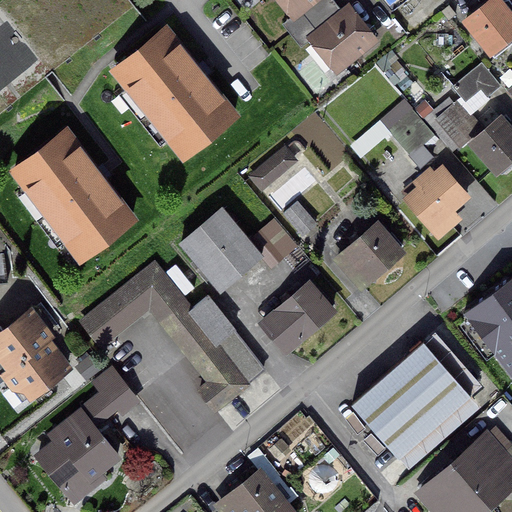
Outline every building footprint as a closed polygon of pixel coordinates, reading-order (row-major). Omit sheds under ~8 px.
[(0,110),(132,4),(128,0),(1,0),(0,1),(0,110)] [(281,0),(293,15),(298,11),(307,22),(332,2),(330,0),(281,0)] [(506,38),(511,32),(511,20),(506,13),(511,9),(506,2),(499,4),(495,0),(491,0),(464,22),(492,57),(509,43),(506,38)] [(341,14),(332,2),(307,22),(316,34),(311,38),(336,68),(370,40),(346,10),(341,14)] [(169,26),(114,70),(185,158),(240,114),(169,26)] [(485,97),(497,86),(479,64),(451,87),(463,102),(478,89),(485,97)] [(466,113),(459,105),(456,102),(452,104),(447,98),(429,113),(435,119),(427,125),(450,151),(473,132),(460,118),(466,113)] [(419,144),(431,133),(409,109),(385,129),(418,167),(430,157),(419,144)] [(511,134),(499,119),(470,143),(494,171),(495,170),(500,176),(511,165),(511,159),(510,157),(511,155),(511,134)] [(69,128),(14,173),(85,261),(140,216),(69,128)] [(250,176),(259,188),(292,160),(283,149),(250,176)] [(446,211),(449,209),(464,196),(440,169),(429,179),(424,174),(404,192),(408,197),(405,199),(426,224),(444,209),(446,211)] [(299,235),(313,223),(295,202),(281,214),(299,235)] [(218,291),(259,256),(220,208),(179,243),(218,291)] [(336,258),(360,286),(398,253),(375,225),(336,258)] [(80,322),(99,344),(147,306),(208,382),(198,390),(213,410),(245,384),(243,382),(260,368),(206,297),(188,311),(152,265),(80,322)] [(261,324),(284,351),(330,311),(306,284),(261,324)] [(511,286),(475,316),(511,362),(511,286)] [(39,303),(28,311),(40,327),(45,334),(56,326),(39,303)] [(38,331),(40,327),(28,311),(0,331),(0,359),(7,369),(41,343),(48,338),(47,337),(45,339),(38,331)] [(468,395),(422,341),(350,404),(396,457),(468,395)] [(41,343),(7,369),(3,372),(15,388),(24,389),(29,396),(65,368),(52,352),(48,352),(41,343)] [(119,411),(134,399),(109,368),(94,380),(119,411)] [(96,470),(116,455),(87,419),(65,436),(63,434),(35,456),(60,487),(90,463),(96,470)] [(511,467),(484,435),(451,463),(487,505),(511,483),(511,467)] [(435,511),(478,511),(487,505),(451,463),(418,492),(435,511)] [(289,511),(257,471),(218,503),(224,511),(289,511)]
